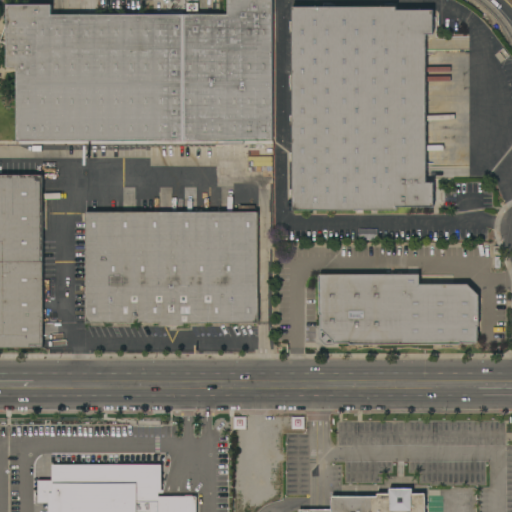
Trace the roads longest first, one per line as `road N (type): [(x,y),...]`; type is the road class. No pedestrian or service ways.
road 1 (secondary): [(511,373),(34,374)]
road 2 (secondary): [(0,404),(475,403)]
road 3 (residential): [(266,374),(264,195)]
